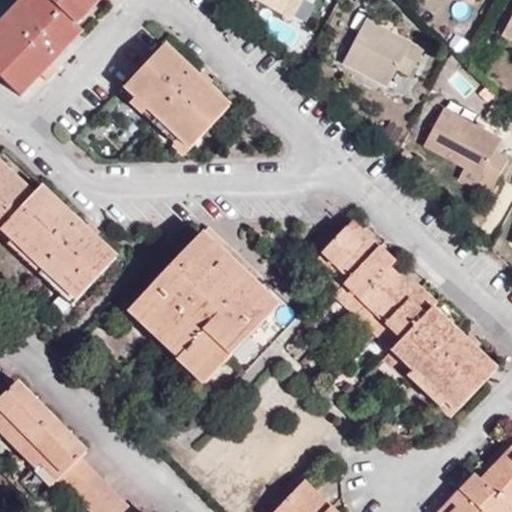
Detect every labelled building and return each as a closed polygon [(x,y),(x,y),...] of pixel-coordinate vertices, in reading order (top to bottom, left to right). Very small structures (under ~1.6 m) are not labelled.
[(0,46),(41,3),(37,0),(28,0),(0,30),(0,46)] [(72,29),(100,0),(37,0),(41,3),(72,29)] [(246,0),(289,23),(301,1),(298,0),(246,0)] [(0,85),(15,100),(79,35),(72,29),(41,3),(0,46),(0,85)] [(511,5),(498,29),(511,37),(511,5)] [(402,73),(415,45),(402,39),(398,47),(377,36),(381,29),(358,17),(334,64),(380,86),(390,66),(402,73)] [(219,90),(152,25),(110,67),(151,108),(146,113),(172,138),(219,90)] [(402,39),(381,29),(377,36),(398,47),(402,39)] [(509,153),(494,146),(499,138),(481,127),(442,105),(419,142),(461,166),(478,176),(491,184),(509,153)] [(398,125),(385,118),(379,129),(392,136),(398,125)] [(0,199),(21,178),(0,156),(0,199)] [(475,181),(478,176),(461,166),(458,171),(475,181)] [(101,243),(29,170),(21,178),(0,199),(0,217),(48,266),(41,273),(39,275),(54,290),(101,243)] [(488,188),(491,184),(478,176),(475,181),(488,188)] [(114,294),(188,373),(264,300),(239,273),(222,254),(231,245),(200,212),(114,294)] [(451,411),(497,365),(436,303),(443,296),(425,279),(419,284),(396,262),(402,257),(358,212),(322,248),(340,266),(334,271),(354,291),(373,310),(368,315),(380,326),(385,321),(400,337),(394,343),(444,393),(438,398),(451,411)] [(48,266),(0,217),(0,231),(41,273),(48,266)] [(248,264),(231,245),(222,254),(239,273),(248,264)] [(340,266),(322,248),(316,254),(334,271),(340,266)] [(369,306),(354,291),(348,297),(363,312),(369,306)] [(226,366),(239,377),(297,311),(279,295),(208,376),(213,381),(226,366)] [(400,337),(385,321),(380,326),(394,343),(400,337)] [(88,451),(21,383),(12,391),(81,458),(88,451)] [(0,423),(57,481),(81,458),(12,391),(0,403),(0,423)] [(57,481),(0,423),(0,435),(49,489),(57,481)] [(511,511),(511,428),(499,441),(504,446),(479,469),(474,463),(429,507),(433,511),(511,511)] [(135,511),(81,458),(57,481),(86,511),(135,511)] [(324,511),(334,503),(308,476),(271,509),(272,511),(324,511)] [(342,511),(334,503),(324,511),(342,511)]
